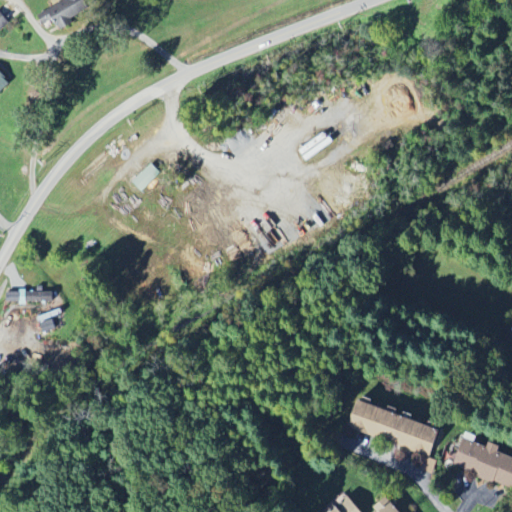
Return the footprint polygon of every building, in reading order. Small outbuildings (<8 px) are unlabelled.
[(90,10),(85,0),(65,0),(38,12),(44,25),(55,20),(60,31),(75,24),(72,18),(90,10)] [(0,30),(10,23),(1,11),(0,11),(0,30)] [(0,93),(11,82),(0,71),(0,93)] [(133,182),(142,192),(162,174),(152,164),(133,182)] [(8,304),(54,303),(54,291),(8,292),(8,304)] [(441,429),(357,402),(348,430),(432,457),(441,429)] [(511,458),(498,453),(500,447),(489,443),(487,448),(463,439),(453,468),(511,488),(511,458)] [(420,471),(432,475),(437,462),(425,458),(420,471)] [(363,511),(351,496),(329,511),(363,511)] [(401,511),(390,498),(377,509),(379,511),(401,511)]
